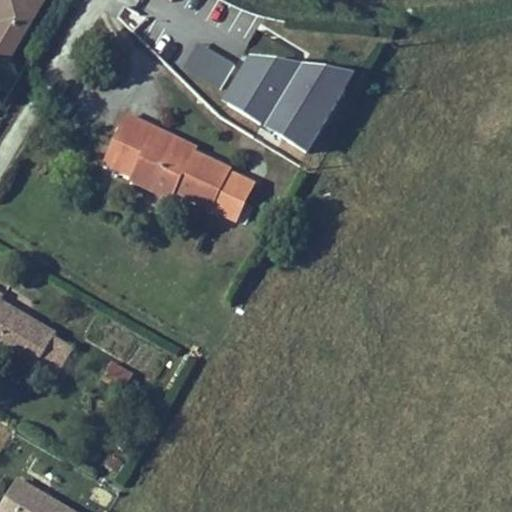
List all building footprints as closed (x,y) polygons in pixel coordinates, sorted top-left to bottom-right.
[(0,0),(0,60),(8,65),(48,0),(0,0)] [(220,91),(236,64),(199,43),(183,70),(220,91)] [(356,75),(250,57),(221,102),(309,155),(356,75)] [(264,193),(195,152),(192,158),(159,140),(165,128),(137,111),(110,157),(139,172),(135,179),(174,199),(180,189),(246,225),(264,193)] [(159,140),(192,158),(195,152),(198,148),(165,128),(159,140)] [(0,354),(10,361),(60,391),(79,359),(1,315),(5,310),(0,307),(0,354)] [(10,361),(0,354),(0,370),(3,373),(10,361)] [(111,362),(103,381),(125,391),(133,372),(111,362)] [(78,511),(20,477),(0,510),(0,511),(78,511)]
